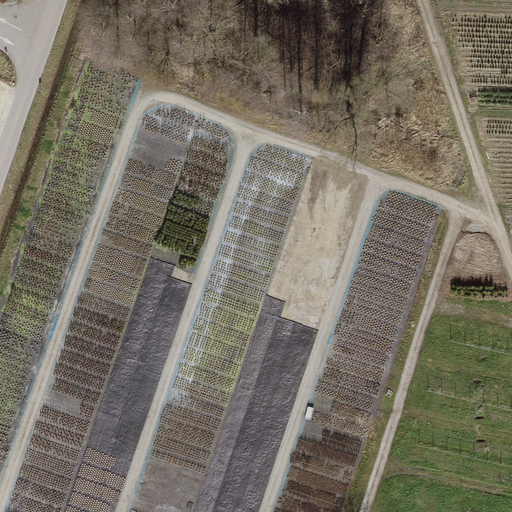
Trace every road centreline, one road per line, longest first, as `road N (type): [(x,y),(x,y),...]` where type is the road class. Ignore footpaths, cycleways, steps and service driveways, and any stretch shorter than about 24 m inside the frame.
road 1 (unknown): [(5,511),(137,126),(163,100),(258,128)]
road 2 (unknown): [(258,128),(124,511)]
road 3 (unknown): [(269,511),(383,178)]
road 4 (track): [(417,0),(511,269)]
road 5 (unclassified): [(0,163),(26,91),(31,42),(55,0)]
road 6 (unknown): [(258,128),(383,178)]
